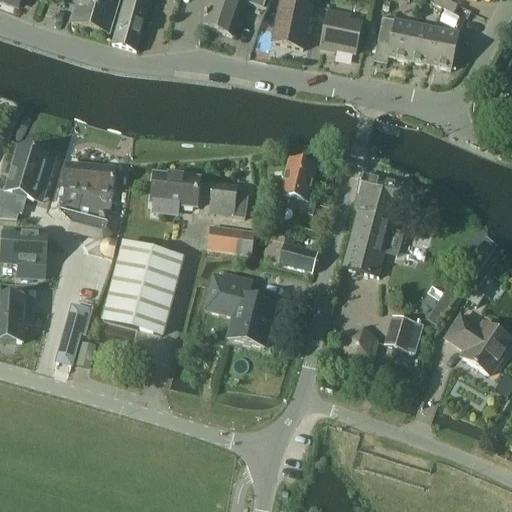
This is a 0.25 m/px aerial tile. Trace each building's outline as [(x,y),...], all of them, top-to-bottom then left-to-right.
[(0,0),(0,3),(17,11),(21,0),(0,0)] [(80,0),(73,27),(108,37),(118,0),(80,0)] [(125,0),(112,46),(135,53),(150,0),(134,0),(134,1),(131,0),(125,0)] [(262,11),(266,0),(211,0),(201,29),(232,40),(244,5),(262,11)] [(280,0),(272,46),(303,52),(313,0),(280,0)] [(432,0),(430,5),(442,11),(446,2),(441,0),(432,0)] [(458,8),(446,2),(442,11),(454,16),(458,8)] [(321,52),(355,59),(361,26),(348,23),(350,16),(328,12),(321,52)] [(384,22),(379,45),(391,47),(388,62),(408,66),(415,27),(393,22),(393,24),(384,22)] [(415,27),(408,66),(429,70),(437,31),(415,27)] [(437,31),(429,70),(452,74),(459,35),(437,31)] [(379,45),(376,62),(388,64),(388,62),(391,47),(379,45)] [(494,121),(511,127),(511,102),(510,109),(500,105),(494,121)] [(19,149),(5,195),(33,204),(37,192),(44,195),(55,160),(19,149)] [(316,168),(289,161),(280,198),(286,199),(284,206),(299,210),(298,214),(312,217),(315,205),(307,203),(316,168)] [(109,213),(113,170),(69,166),(64,215),(90,221),(93,212),(109,213)] [(165,206),(194,209),(198,180),(195,179),(196,176),(182,175),(182,178),(153,175),(149,204),(153,204),(151,214),(164,215),(165,206)] [(363,177),(354,213),(358,214),(343,269),(378,279),(403,187),(363,177)] [(236,188),(211,186),(208,216),(244,219),(247,195),(236,194),(236,188)] [(208,252),(252,256),(254,235),(210,230),(208,252)] [(278,265),(313,275),(319,255),(285,246),(287,237),(274,233),(266,262),(278,266),(278,265)] [(2,237),(1,266),(19,267),(18,281),(33,282),(34,268),(45,268),(47,239),(2,237)] [(182,260),(125,244),(103,321),(161,337),(182,260)] [(205,307),(203,315),(230,322),(225,341),(266,351),(278,305),(251,299),(255,284),(224,277),(224,279),(215,277),(212,276),(212,280),(209,292),(205,307)] [(438,320),(452,295),(431,284),(418,310),(438,320)] [(0,299),(0,344),(22,346),(23,327),(31,328),(32,313),(24,312),(24,301),(0,299)] [(84,337),(90,313),(72,308),(56,363),(71,367),(80,335),(84,337)] [(393,318),(385,348),(407,354),(415,356),(418,344),(423,327),(393,318)] [(504,354),(511,343),(485,326),(481,332),(460,318),(445,342),(461,352),(462,350),(467,353),(462,361),(488,378),(496,366),(500,365),(505,358),(504,354)] [(350,370),(372,366),(378,344),(362,328),(339,333),(333,355),(350,370)] [(77,365),(89,369),(95,349),(83,345),(77,365)] [(506,399),(511,389),(511,381),(504,377),(495,392),(506,399)]
